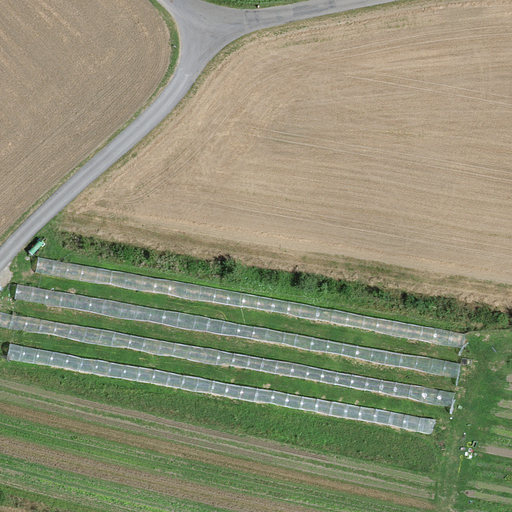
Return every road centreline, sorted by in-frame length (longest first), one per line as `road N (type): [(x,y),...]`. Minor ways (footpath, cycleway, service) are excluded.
road 1 (unclassified): [(0,265),(181,84),(206,31)]
road 2 (unclassified): [(360,0),(206,31)]
